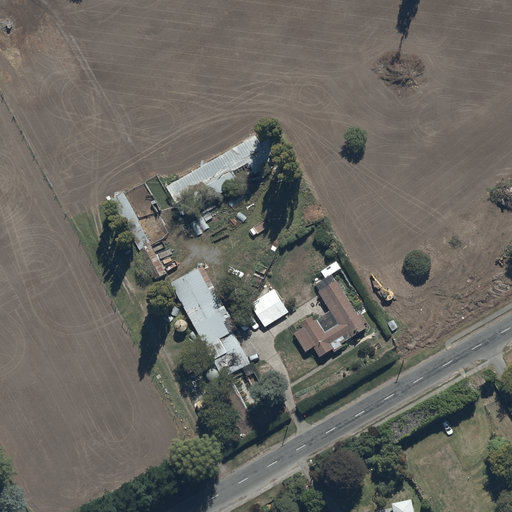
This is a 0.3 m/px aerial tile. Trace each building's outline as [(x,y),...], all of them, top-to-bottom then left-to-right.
[(165,185),(181,214),(273,162),(269,156),(277,151),(269,138),(260,143),(255,135),(165,185)] [(167,272),(124,192),(113,198),(155,278),(167,272)] [(203,264),(171,281),(223,378),(250,363),(232,330),(237,327),(203,264)] [(359,314),(336,280),(319,291),(331,310),(318,320),(317,318),(314,320),(311,315),(301,322),(304,326),(295,333),(306,350),(313,345),(320,355),(332,347),(335,351),(344,345),(343,343),(348,340),(347,339),(367,326),(365,323),(367,321),(361,312),(359,314)] [(289,311),(274,287),(250,303),(265,327),(289,311)] [(466,306),(462,299),(448,307),(452,314),(466,306)] [(181,317),(179,317),(178,318),(177,318),(177,319),(176,319),(176,320),(175,321),(175,322),(175,323),(175,324),(175,325),(175,326),(176,326),(176,327),(177,328),(178,329),(179,329),(180,329),(180,330),(181,330),(182,330),(183,329),(184,329),(185,329),(185,328),(186,328),(186,327),(187,327),(187,326),(187,325),(188,324),(188,323),(188,322),(187,322),(187,321),(187,320),(186,319),(185,318),(184,318),(184,317),(183,317),(182,317),(181,317)] [(414,511),(411,497),(392,502),(394,511),(414,511)]
